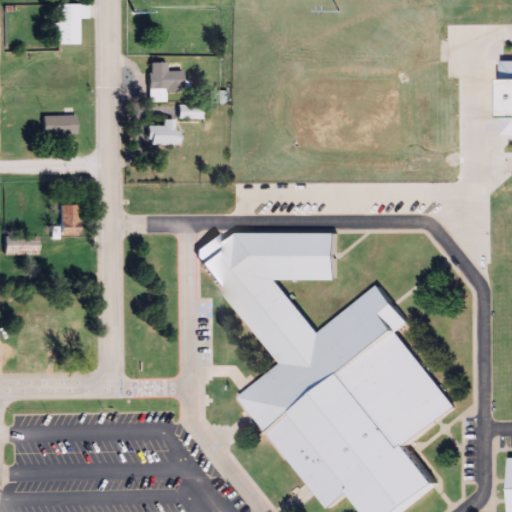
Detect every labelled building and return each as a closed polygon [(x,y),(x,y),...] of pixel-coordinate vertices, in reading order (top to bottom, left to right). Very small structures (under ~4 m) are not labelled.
[(86,19),(86,5),(54,5),(53,45),(76,45),(77,19),(86,19)] [(511,62),(502,62),(503,136),(511,136),(511,62)] [(163,102),(163,91),(180,91),(180,72),(164,72),(164,64),(146,64),(146,102),(163,102)] [(38,116),(38,136),(72,136),(72,116),(38,116)] [(160,126),(142,126),(142,146),(172,146),(172,120),(160,120),(160,126)] [(61,205),(61,235),(80,236),(80,205),(61,205)] [(219,233),(227,244),(239,234),(336,235),(336,281),(276,280),(319,334),(378,287),(406,321),(393,332),(455,408),(406,448),(436,486),(403,511),(364,511),(351,495),(330,511),(328,511),(239,401),(283,365),(197,259),(197,249),(219,233)] [(5,237),(5,256),(39,255),(38,237),(5,237)] [(501,511),(511,511),(511,456),(502,457),(501,511)]
